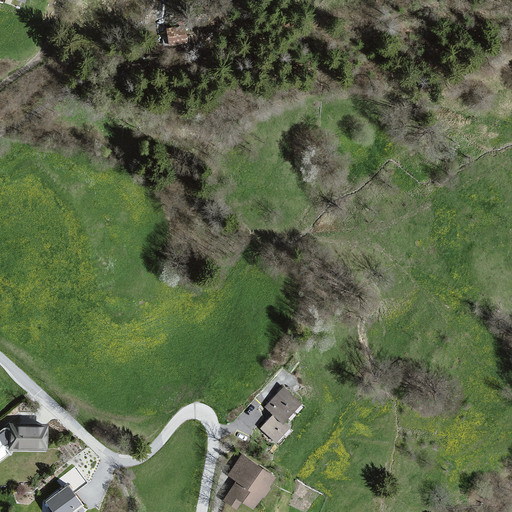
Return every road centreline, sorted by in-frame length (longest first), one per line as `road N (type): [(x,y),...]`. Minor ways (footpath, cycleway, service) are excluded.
road 1 (unclassified): [(201,511),(212,447),(202,412),(179,415),(145,456),(117,460),(0,362)]
road 2 (track): [(0,130),(84,79),(186,60),(237,37)]
